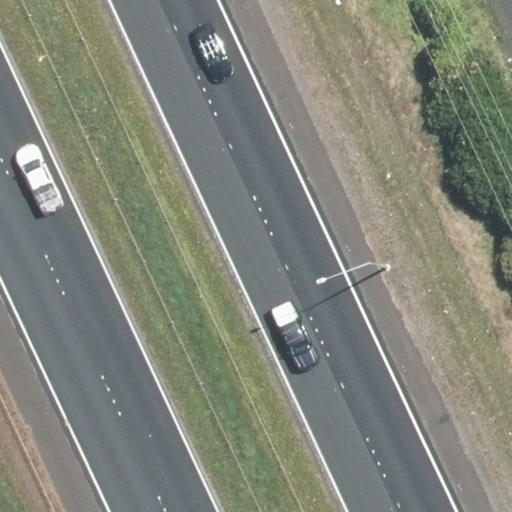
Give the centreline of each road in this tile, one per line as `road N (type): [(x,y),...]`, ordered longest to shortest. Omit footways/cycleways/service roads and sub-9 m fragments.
road 1 (motorway): [(160,0),(398,511)]
road 2 (motorway): [(159,511),(0,169)]
